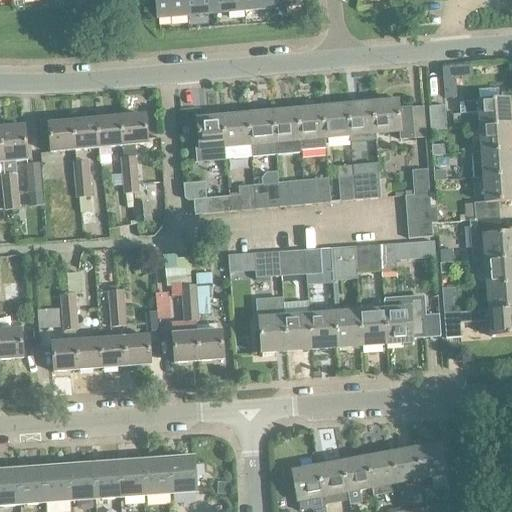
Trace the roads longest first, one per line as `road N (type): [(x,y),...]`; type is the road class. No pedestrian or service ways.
road 1 (residential): [(331,58),(40,84),(0,80)]
road 2 (unclassified): [(250,417),(511,391)]
road 3 (unclassified): [(0,433),(250,417)]
road 4 (residential): [(331,58),(511,40)]
